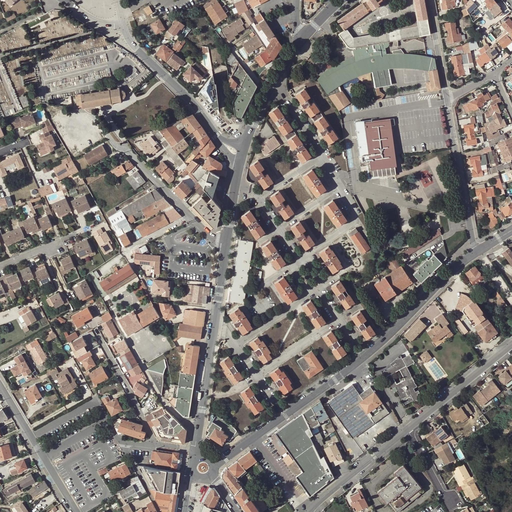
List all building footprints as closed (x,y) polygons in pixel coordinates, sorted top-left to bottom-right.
[(214,4),(211,0),(210,0),(204,6),(215,25),(228,17),(226,13),(223,15),(216,3),(214,4)] [(226,13),(218,0),(211,0),(214,4),(216,3),(223,15),(226,13)] [(242,0),(234,5),(240,14),(242,13),(247,10),(248,9),(244,0),(242,0)] [(365,0),(360,4),(337,21),(341,25),(344,30),(338,34),(347,45),(348,46),(349,47),(350,48),(351,48),(352,48),(367,46),(384,42),(388,42),(386,33),(381,34),(352,39),(343,27),(371,7),(377,2),(380,0),(414,0),(418,20),(420,27),(422,35),(430,34),(423,0),(365,0)] [(442,10),(453,8),(452,3),(451,3),(451,1),(454,1),(453,0),(442,0),(443,3),(443,5),(442,5),(442,10)] [(486,4),(489,8),(496,2),(494,0),(485,0),(485,1),(487,3),(486,4)] [(469,13),(469,14),(478,5),(475,1),(469,6),(466,8),(469,13)] [(496,2),(489,8),(493,13),(494,12),(496,15),(498,13),(500,15),(503,13),(501,10),(500,8),(500,7),(496,2)] [(149,5),(144,8),(148,15),(154,12),(149,5)] [(248,12),(247,10),(242,13),(245,17),(247,20),(249,24),(254,21),(248,12)] [(263,28),(268,25),(260,14),(256,16),(263,28)] [(506,34),(511,28),(511,23),(511,21),(509,18),(501,24),(504,28),(503,30),(506,34)] [(174,35),(183,24),(176,19),(173,24),(168,30),(173,35),(174,35)] [(245,29),(242,25),(244,24),(243,23),(241,19),(222,31),(228,39),(234,36),(235,37),(239,34),(238,33),(245,29)] [(159,20),(151,24),(156,33),(164,29),(159,20)] [(250,25),(249,24),(247,20),(245,22),(243,23),(244,24),(242,25),(245,29),(250,25)] [(386,33),(420,27),(418,20),(380,29),(381,34),(386,33)] [(448,33),(456,32),(456,29),(455,26),(456,26),(455,21),(445,23),(446,28),(447,28),(448,30),(448,33)] [(259,39),(262,37),(254,25),(251,27),(253,30),(256,35),(259,39)] [(269,38),(274,35),(268,25),(263,28),(262,29),(269,38)] [(398,40),(422,35),(420,27),(386,33),(388,42),(393,41),(398,40)] [(500,38),(497,40),(504,49),(511,42),(511,28),(506,34),(500,38)] [(169,40),(173,35),(168,30),(167,30),(163,35),(166,37),(170,32),(172,34),(168,39),(169,40)] [(457,33),(456,32),(448,33),(449,36),(449,38),(448,39),(448,43),(459,41),(458,37),(457,37),(457,33)] [(479,36),(480,38),(481,41),(487,39),(485,33),(483,34),(479,36)] [(262,43),(259,39),(256,35),(242,44),(247,51),(251,48),(253,50),(262,43)] [(273,60),(282,46),(275,36),(270,43),(268,46),(266,49),(267,50),(272,59),(273,60)] [(266,49),(268,46),(262,37),(259,39),(262,43),(266,49)] [(476,40),(475,38),(469,42),(470,50),(478,48),(476,40)] [(175,50),(181,42),(179,39),(173,48),(175,50)] [(183,43),(181,42),(175,50),(178,51),(183,43)] [(369,57),(371,70),(372,70),(379,68),(388,67),(386,54),(385,47),(384,42),(367,46),(369,57)] [(470,50),(469,42),(463,45),(464,52),(467,51),(467,53),(462,54),(451,56),(452,61),(453,61),(454,63),(454,66),(473,63),(470,50)] [(163,44),(156,54),(166,61),(173,51),(163,44)] [(226,45),(223,46),(223,47),(225,61),(232,65),(235,58),(232,53),(226,45)] [(365,58),(369,57),(367,46),(352,48),(354,62),(360,59),(365,58)] [(485,51),(491,59),(495,56),(497,53),(494,48),(493,48),(491,50),(490,48),(485,51)] [(272,59),(267,50),(255,58),(261,66),(272,59)] [(486,63),(491,59),(485,51),(481,54),(482,56),(476,60),(481,67),(484,65),(483,63),(486,62),(486,63)] [(182,65),(185,61),(174,53),(167,62),(177,69),(178,67),(181,64),(182,65)] [(428,91),(439,89),(440,88),(434,57),(427,56),(419,55),(410,54),(402,53),(399,53),(394,53),(393,53),(386,54),(388,67),(394,66),(402,66),(409,66),(417,67),(424,69),(428,69),(430,81),(426,82),(428,91)] [(338,102),(339,107),(345,106),(340,91),(337,84),(345,80),(351,77),(356,75),(365,72),(371,70),(369,57),(365,58),(360,59),(354,62),(351,63),(347,65),(343,67),(337,70),(332,73),(327,76),(322,81),(321,81),(321,82),(328,88),(333,93),(335,95),(337,98),(338,102)] [(242,116),(257,86),(241,66),(238,62),(236,67),(231,76),(229,81),(231,94),(235,86),(239,89),(232,102),(232,103),(235,116),(236,117),(236,118),(237,118),(238,119),(239,119),(239,118),(240,118),(241,118),(241,117),(242,116)] [(474,67),(473,63),(454,66),(455,69),(455,71),(454,72),(455,76),(470,73),(469,68),(474,67)] [(186,68),(182,72),(183,73),(191,66),(189,64),(186,68)] [(228,74),(231,76),(236,67),(232,65),(230,68),(227,69),(228,74)] [(203,76),(191,66),(183,73),(183,74),(191,81),(195,77),(199,81),(203,76)] [(390,74),(388,67),(379,68),(372,70),(373,78),(390,74)] [(218,107),(212,75),(198,93),(213,108),(218,107)] [(339,111),(340,110),(339,107),(338,102),(337,98),(335,95),(333,93),(328,88),(321,82),(321,81),(319,83),(339,111)] [(125,97),(125,96),(126,95),(126,93),(126,92),(125,91),(124,90),(123,90),(122,89),(121,89),(120,89),(120,88),(119,88),(119,87),(118,87),(118,88),(111,89),(110,87),(108,88),(109,90),(101,91),(101,89),(99,90),(100,91),(92,93),(92,91),(90,91),(90,93),(83,94),(83,93),(81,93),(75,94),(78,107),(82,106),(83,108),(85,108),(85,107),(92,105),(92,107),(94,107),(94,105),(101,104),(102,105),(103,105),(103,103),(111,102),(111,104),(113,104),(113,102),(119,101),(119,102),(121,102),(121,101),(122,100),(122,99),(123,98),(124,98),(125,97)] [(310,116),(319,111),(313,102),(310,104),(307,99),(310,97),(304,89),(295,94),(302,104),(301,104),(304,107),(310,116)] [(340,91),(345,106),(350,102),(342,90),(340,91)] [(488,101),(498,95),(496,92),(489,95),(487,92),(484,95),(479,97),(479,96),(477,97),(474,99),(479,107),(484,105),(485,107),(487,106),(488,101)] [(501,99),(499,95),(498,95),(488,101),(487,106),(491,104),(492,106),(488,108),(489,110),(498,107),(496,102),(501,99)] [(479,107),(474,99),(469,101),(469,102),(464,105),(468,111),(473,108),(474,110),(479,107)] [(284,135),(292,129),(286,119),(284,116),(283,116),(277,106),(269,112),(274,121),(277,119),(280,124),(278,126),(284,135)] [(500,111),(498,107),(489,110),(485,112),(488,117),(492,115),(494,119),(500,116),(500,114),(498,112),(500,111)] [(310,116),(314,121),(322,116),(319,111),(310,116)] [(20,116),(11,120),(14,128),(23,124),(24,127),(35,122),(32,113),(20,118),(20,116)] [(201,125),(193,114),(181,119),(185,126),(191,133),(193,131),(201,125)] [(322,116),(314,121),(320,131),(322,134),(323,134),(329,144),(337,138),(331,129),(329,131),(326,127),(328,125),(322,116)] [(486,130),(489,141),(494,138),(493,134),(492,133),(496,131),(497,129),(506,125),(504,121),(503,121),(502,119),(500,116),(494,119),(488,124),(484,126),(486,130)] [(185,126),(181,119),(172,123),(178,131),(185,126)] [(369,177),(395,174),(394,165),(396,165),(395,154),(390,119),(356,124),(360,159),(368,158),(369,164),(367,164),(368,175),(368,176),(369,176),(369,177)] [(172,122),(157,128),(170,145),(172,147),(184,138),(178,131),(172,123),(172,122)] [(467,135),(477,133),(476,127),(478,127),(478,122),(463,125),(465,132),(467,132),(467,135)] [(209,138),(201,125),(193,131),(195,135),(197,138),(199,140),(197,141),(196,139),(192,141),(194,143),(195,142),(197,145),(200,150),(209,138)] [(170,145),(157,128),(152,131),(166,149),(170,145)] [(295,134),(292,129),(284,135),(287,139),(295,134)] [(48,131),(39,135),(42,142),(36,145),(39,151),(47,148),(48,151),(54,149),(52,146),(55,144),(51,134),(50,135),(48,131)] [(195,135),(193,131),(191,133),(184,138),(172,147),(177,154),(189,145),(187,142),(195,135)] [(494,138),(489,141),(491,147),(494,145),(496,142),(497,142),(507,137),(505,132),(498,136),(494,138)] [(478,136),(477,133),(467,135),(468,138),(466,138),(467,145),(483,142),(482,135),(478,136)] [(302,143),(295,134),(287,139),(293,148),(296,146),(299,151),(296,153),(302,162),(311,156),(304,147),(305,146),(302,143)] [(265,155),(279,145),(273,136),(258,145),(265,155)] [(508,139),(498,143),(500,148),(503,153),(504,152),(507,150),(511,147),(511,141),(511,138),(511,137),(508,139)] [(153,153),(160,147),(156,143),(154,145),(148,138),(145,140),(144,139),(139,144),(149,154),(151,152),(153,153)] [(215,146),(209,138),(200,150),(199,151),(202,153),(206,157),(208,154),(215,146)] [(102,144),(84,155),(89,164),(108,153),(102,144)] [(177,154),(172,147),(170,145),(166,149),(165,150),(178,166),(183,161),(177,154)] [(199,151),(200,150),(197,145),(184,162),(186,164),(187,166),(192,159),(195,156),(199,151)] [(490,158),(494,157),(492,153),(491,147),(485,148),(486,153),(488,152),(490,158)] [(503,158),(505,162),(511,159),(511,158),(511,147),(507,150),(504,152),(505,157),(503,158)] [(18,168),(24,165),(18,153),(0,161),(0,174),(1,176),(6,173),(4,167),(15,162),(18,168)] [(472,164),(473,167),(486,164),(485,154),(469,157),(470,162),(472,162),(472,164)] [(209,156),(203,166),(209,170),(219,176),(222,165),(221,163),(209,156)] [(78,171),(72,160),(68,162),(66,157),(60,160),(62,163),(53,169),(59,180),(71,173),(72,175),(78,171)] [(196,161),(192,159),(187,166),(186,167),(186,168),(201,185),(203,188),(209,170),(203,166),(196,161)] [(264,188),(272,182),(257,160),(249,165),(256,175),(255,175),(257,179),(258,178),(264,188)] [(133,165),(129,161),(122,165),(125,170),(133,165)] [(173,174),(174,173),(172,171),(163,161),(155,168),(167,180),(173,174)] [(500,165),(497,167),(498,172),(511,166),(511,161),(506,164),(503,166),(502,164),(500,165)] [(122,164),(112,170),(116,177),(126,171),(125,170),(122,165),(122,164)] [(486,164),(473,167),(474,170),(474,172),(472,172),(473,177),(488,174),(486,164)] [(201,185),(186,168),(183,171),(181,173),(185,176),(187,173),(197,184),(194,187),(196,189),(197,189),(201,185)] [(316,195),(325,189),(319,181),(320,180),(318,176),(317,177),(311,169),(302,175),(305,179),(304,179),(313,192),(314,191),(316,195)] [(140,176),(141,175),(137,170),(126,179),(135,190),(141,185),(140,184),(144,181),(140,176)] [(219,176),(209,170),(203,188),(206,190),(212,197),(212,198),(212,197),(215,190),(219,176)] [(183,199),(192,190),(182,180),(173,189),(183,199)] [(49,185),(38,189),(41,197),(53,193),(49,185)] [(203,188),(201,185),(197,189),(196,189),(196,190),(200,195),(206,190),(203,188)] [(478,196),(479,198),(489,196),(491,196),(491,195),(490,187),(475,189),(476,194),(478,194),(478,196)] [(125,217),(163,197),(155,188),(118,212),(109,217),(113,223),(125,217)] [(285,218),(293,213),(278,190),(270,196),(276,206),(278,209),(279,209),(285,218)] [(79,212),(88,209),(92,207),(86,195),(72,201),(74,206),(76,205),(79,212)] [(489,196),(479,198),(479,202),(480,204),(478,204),(479,209),(482,208),(490,207),(493,206),(491,196),(489,196)] [(68,212),(72,210),(66,197),(53,203),(55,208),(56,208),(60,215),(68,212)] [(220,207),(215,201),(212,198),(212,197),(206,203),(201,197),(191,207),(211,228),(217,227),(217,225),(217,223),(218,223),(220,207)] [(147,217),(162,209),(169,206),(171,205),(164,198),(142,209),(144,213),(147,217)] [(337,226),(346,220),(340,211),(341,211),(338,207),(337,208),(332,200),(323,205),(326,209),(325,210),(334,222),(337,226)] [(511,210),(508,203),(507,201),(505,201),(506,205),(503,207),(502,206),(499,208),(501,211),(497,214),(500,220),(505,217),(504,216),(507,214),(508,215),(511,212),(511,210)] [(109,217),(118,212),(115,207),(106,213),(109,217)] [(169,223),(180,217),(181,215),(173,208),(164,213),(169,223)] [(51,218),(54,216),(51,209),(47,211),(48,215),(39,219),(44,229),(44,228),(49,227),(54,224),(51,218)] [(134,218),(144,213),(142,209),(139,211),(139,210),(126,217),(129,224),(130,223),(135,220),(134,218)] [(256,238),(264,232),(258,223),(256,219),(256,220),(249,210),(241,216),(256,238)] [(143,236),(169,223),(164,213),(137,226),(143,236)] [(37,232),(44,229),(39,219),(35,220),(34,216),(24,221),(27,228),(29,232),(33,230),(36,229),(37,232)] [(491,219),(496,226),(499,224),(495,216),(491,219)] [(125,217),(113,223),(119,235),(123,233),(132,228),(130,223),(129,224),(126,217),(125,217)] [(491,229),(496,226),(491,219),(488,221),(487,221),(491,229)] [(27,228),(24,221),(20,222),(21,227),(12,231),(17,241),(21,239),(26,237),(23,230),(27,228)] [(306,249),(314,243),(299,221),(291,227),(297,236),(299,239),(306,249)] [(139,238),(143,236),(137,226),(133,228),(135,231),(139,238)] [(104,251),(112,247),(111,244),(112,243),(106,231),(103,232),(101,227),(93,231),(96,236),(104,251)] [(361,253),(369,248),(355,227),(347,232),(361,253)] [(427,235),(430,239),(434,237),(440,233),(439,227),(438,228),(434,231),(427,235)] [(124,233),(123,233),(119,235),(124,245),(130,242),(131,243),(135,241),(131,233),(129,230),(124,233)] [(17,241),(12,231),(3,235),(2,231),(0,231),(0,238),(1,240),(5,238),(8,244),(11,243),(16,241),(17,241)] [(443,245),(440,233),(434,237),(438,250),(443,245)] [(413,250),(430,239),(427,235),(411,246),(413,250)] [(91,253),(94,251),(88,239),(74,246),(77,251),(79,250),(82,257),(91,253)] [(250,263),(252,250),(253,242),(241,240),(231,297),(244,299),(247,284),(249,284),(249,282),(247,281),(249,269),(251,270),(252,267),(249,267),(250,263)] [(277,268),(285,263),(278,253),(279,253),(277,250),(276,250),(270,241),(262,246),(277,268)] [(433,270),(446,257),(443,245),(438,250),(430,257),(428,259),(427,258),(417,267),(418,268),(416,270),(413,274),(421,282),(429,274),(430,275),(434,271),(433,270)] [(333,272),(342,266),(339,263),(340,262),(331,249),(330,249),(328,246),(319,252),(325,260),(324,261),(326,264),(327,263),(333,272)] [(411,246),(402,251),(403,256),(413,250),(411,246)] [(511,252),(508,248),(502,253),(501,253),(503,257),(504,256),(511,266),(511,252)] [(75,265),(71,255),(62,259),(64,265),(60,266),(62,274),(64,273),(68,271),(66,269),(71,267),(75,265)] [(401,265),(395,256),(385,262),(391,272),(401,265)] [(105,290),(134,272),(129,264),(119,270),(116,272),(100,282),(105,290)] [(385,300),(412,282),(401,265),(391,272),(379,280),(375,282),(374,283),(385,300)] [(487,284),(490,282),(488,279),(485,281),(474,266),(466,273),(474,284),(470,287),(474,292),(486,283),(487,284)] [(32,270),(30,267),(22,270),(24,276),(20,278),(23,285),(28,283),(27,280),(31,278),(35,277),(32,270)] [(51,279),(46,267),(42,268),(40,270),(39,267),(32,270),(35,277),(35,278),(38,276),(41,283),(51,279)] [(136,275),(134,272),(105,290),(107,294),(136,275)] [(13,290),(23,285),(20,278),(18,273),(14,274),(12,276),(11,274),(4,277),(9,290),(13,288),(13,290)] [(288,303),(296,297),(291,288),(292,287),(290,284),(289,285),(283,276),(274,282),(277,286),(276,287),(285,299),(288,303)] [(9,290),(4,277),(0,278),(0,295),(7,293),(6,291),(9,290)] [(75,287),(79,295),(82,300),(94,294),(86,278),(81,281),(82,283),(75,287)] [(169,293),(172,294),(172,290),(171,290),(171,281),(154,279),(152,295),(163,296),(163,295),(166,295),(169,296),(169,293)] [(346,308),(354,302),(339,280),(331,286),(337,296),(336,296),(338,299),(339,298),(346,308)] [(193,294),(194,285),(188,285),(186,301),(190,302),(191,294),(189,294),(189,293),(193,294)] [(203,295),(204,286),(194,285),(193,294),(192,302),(202,303),(203,295)] [(507,305),(497,291),(492,295),(502,308),(507,305)] [(70,302),(66,295),(63,297),(60,292),(47,299),(52,306),(55,304),(56,306),(57,306),(61,304),(65,301),(67,304),(70,302)] [(452,306),(454,307),(461,293),(459,292),(452,306)] [(473,325),(484,317),(481,313),(483,312),(475,301),(474,302),(472,300),(469,298),(467,296),(466,295),(461,293),(454,307),(459,309),(461,310),(463,312),(473,325)] [(108,307),(115,304),(110,295),(103,299),(108,307)] [(317,327),(325,322),(318,312),(320,311),(318,309),(317,309),(310,300),(302,305),(317,327)] [(154,308),(153,305),(151,306),(136,314),(138,317),(154,308)] [(175,314),(171,306),(169,307),(161,311),(166,319),(175,314)] [(22,315),(25,320),(28,325),(37,320),(31,310),(29,311),(26,307),(19,312),(21,316),(22,315)] [(76,325),(84,321),(92,316),(88,307),(71,316),(76,325)] [(243,333),(252,327),(249,323),(250,323),(241,310),(240,311),(238,307),(229,313),(235,321),(234,322),(236,325),(237,325),(243,333)] [(143,326),(159,317),(154,308),(138,317),(143,326)] [(134,310),(118,319),(128,335),(143,326),(138,317),(136,314),(134,310)] [(185,310),(183,324),(202,327),(205,312),(190,310),(189,310),(185,310)] [(366,338),(375,333),(359,311),(351,316),(358,326),(356,327),(359,330),(360,329),(366,338)] [(448,322),(443,314),(435,320),(438,323),(426,331),(434,341),(445,333),(448,337),(453,334),(446,324),(448,322)] [(410,339),(426,323),(419,317),(403,333),(410,339)] [(459,329),(463,335),(468,331),(458,317),(453,321),(459,329)] [(488,321),(484,317),(473,325),(476,330),(488,321)] [(112,322),(111,319),(102,324),(104,329),(105,328),(104,326),(112,322)] [(490,322),(477,331),(485,341),(488,339),(489,341),(496,336),(495,334),(497,332),(490,322)] [(105,328),(104,329),(110,338),(113,336),(118,333),(113,324),(105,328)] [(179,337),(200,340),(202,327),(183,324),(180,324),(179,324),(178,337),(179,337)] [(337,358),(346,352),(339,343),(340,342),(338,339),(337,340),(331,330),(323,336),(337,358)] [(56,335),(54,331),(45,336),(47,340),(52,338),(56,335)] [(71,341),(78,337),(75,332),(68,335),(66,336),(68,340),(69,342),(71,341)] [(82,336),(72,342),(73,344),(76,350),(87,344),(82,336)] [(263,363),(271,357),(269,353),(270,352),(262,340),(260,341),(257,337),(249,342),(255,351),(254,352),(256,355),(257,354),(263,363)] [(125,338),(115,343),(120,354),(131,349),(125,338)] [(48,360),(39,344),(37,345),(34,341),(26,345),(28,350),(30,349),(34,357),(39,365),(48,360)] [(73,344),(71,345),(77,357),(79,356),(76,350),(73,344)] [(79,356),(90,350),(87,344),(76,350),(79,356)] [(195,374),(199,346),(188,344),(186,353),(182,352),(178,352),(181,357),(179,371),(180,372),(195,374)] [(92,354),(90,350),(79,356),(77,357),(79,361),(82,360),(90,355),(92,354)] [(137,361),(130,350),(119,356),(128,371),(139,364),(137,361)] [(308,377),(323,367),(311,350),(297,360),(308,377)] [(420,356),(422,360),(429,354),(427,351),(420,356)] [(411,372),(407,364),(414,360),(409,352),(403,356),(402,354),(399,356),(399,355),(391,362),(390,363),(391,363),(392,363),(392,365),(391,365),(386,367),(387,368),(386,369),(385,368),(383,369),(383,371),(381,372),(389,386),(390,387),(389,388),(391,389),(394,387),(395,389),(403,404),(413,399),(421,397),(418,392),(419,391),(418,388),(416,389),(415,390),(413,387),(415,386),(418,385),(417,382),(415,382),(414,379),(415,379),(412,373),(411,374),(410,372),(411,372)] [(31,372),(21,354),(14,358),(16,362),(19,360),(21,363),(11,369),(15,376),(23,371),(25,375),(31,372)] [(429,354),(422,360),(425,363),(432,358),(429,354)] [(95,364),(90,355),(82,360),(87,369),(95,364)] [(235,383),(243,377),(237,369),(238,368),(236,365),(235,365),(228,356),(220,362),(225,370),(224,371),(228,376),(229,375),(235,383)] [(161,395),(163,380),(163,378),(163,376),(164,374),(164,372),(165,370),(165,368),(166,366),(164,359),(147,369),(161,395)] [(91,373),(89,370),(86,373),(87,375),(89,373),(95,384),(93,386),(94,388),(98,386),(97,384),(108,377),(102,367),(91,373)] [(284,393),(292,388),(289,384),(291,383),(282,370),(281,371),(278,367),(270,373),(276,381),(275,382),(277,385),(278,384),(284,393)] [(511,388),(511,372),(508,367),(504,370),(505,371),(498,376),(509,390),(511,388)] [(59,373),(57,369),(50,373),(51,374),(54,380),(56,379),(58,378),(62,386),(60,387),(59,388),(59,389),(60,391),(62,391),(63,393),(65,392),(73,388),(73,389),(77,387),(68,368),(59,373)] [(45,371),(39,375),(42,379),(46,377),(48,376),(45,371)] [(193,387),(195,374),(180,372),(178,385),(193,387)] [(481,392),(480,391),(479,390),(473,395),(481,405),(496,394),(496,393),(500,390),(491,379),(487,382),(488,384),(482,389),(483,390),(481,392)] [(352,383),(344,390),(336,395),(327,402),(353,437),(374,421),(368,413),(375,408),(374,406),(381,401),(370,386),(360,394),(352,383)] [(38,399),(42,396),(36,384),(24,390),(32,404),(38,400),(38,399)] [(137,388),(134,392),(134,393),(142,398),(148,389),(140,384),(137,388)] [(188,416),(193,387),(178,385),(174,385),(172,397),(168,401),(183,415),(188,416)] [(255,414),(263,408),(257,398),(258,397),(256,394),(255,395),(249,387),(241,392),(246,400),(245,401),(249,406),(250,406),(255,414)] [(336,395),(344,390),(342,387),(334,393),(336,395)] [(106,404),(111,401),(108,396),(102,399),(105,405),(106,404)] [(119,397),(111,401),(106,404),(112,415),(124,408),(119,397)] [(328,417),(320,400),(313,405),(321,420),(328,417)] [(389,410),(381,401),(374,406),(375,408),(368,413),(374,421),(389,410)] [(466,402),(462,406),(469,415),(474,411),(466,402)] [(321,420),(313,405),(310,408),(317,422),(321,420)] [(153,432),(155,436),(156,437),(161,437),(161,440),(171,442),(182,443),(183,444),(183,443),(184,443),(185,439),(186,436),(186,433),(185,433),(186,429),(184,427),(163,406),(162,407),(163,408),(145,417),(150,427),(151,426),(154,432),(153,432)] [(469,415),(462,406),(459,409),(455,412),(454,410),(450,413),(456,421),(461,418),(463,420),(469,415)] [(310,408),(302,413),(310,428),(316,425),(318,424),(317,422),(310,408)] [(310,496),(334,477),(328,465),(324,457),(323,455),(320,458),(307,431),(310,428),(302,413),(275,433),(295,460),(302,471),(296,476),(310,496)] [(232,437),(238,433),(231,423),(231,424),(215,415),(207,429),(209,431),(206,436),(209,438),(210,437),(222,444),(226,439),(228,441),(230,441),(232,437)] [(119,434),(123,432),(143,439),(146,432),(141,431),(143,425),(127,420),(125,417),(113,423),(119,434)] [(316,425),(310,428),(313,433),(319,430),(316,426),(316,425)] [(436,430),(433,432),(434,432),(440,440),(447,435),(442,427),(437,431),(436,430)] [(319,430),(313,433),(316,439),(321,436),(319,430)] [(440,440),(434,432),(427,438),(432,446),(440,440)] [(324,457),(328,465),(331,463),(332,465),(343,459),(334,443),(332,444),(323,448),(327,456),(324,457)] [(446,443),(434,450),(436,453),(438,452),(441,458),(445,464),(454,459),(446,443)] [(3,458),(12,456),(8,444),(0,445),(0,461),(3,460),(3,458)] [(154,468),(164,469),(180,471),(183,453),(175,452),(175,454),(157,451),(155,460),(154,468)] [(256,460),(249,451),(237,460),(244,469),(253,462),(256,460)] [(22,472),(30,468),(27,460),(24,460),(15,463),(16,464),(9,467),(12,474),(18,471),(19,474),(22,472)] [(227,467),(236,478),(245,470),(244,469),(237,460),(227,467)] [(261,471),(263,469),(256,460),(253,462),(256,466),(255,466),(259,472),(261,471)] [(288,466),(296,476),(302,471),(295,460),(288,466)] [(126,463),(108,471),(111,477),(117,474),(119,479),(130,473),(126,463)] [(460,486),(461,486),(469,481),(467,478),(471,476),(464,463),(453,469),(456,474),(460,481),(458,482),(460,486)] [(421,487),(402,464),(394,472),(396,475),(377,491),(387,502),(388,501),(397,511),(420,493),(417,490),(421,487)] [(150,467),(137,465),(145,480),(150,489),(177,493),(178,484),(180,471),(164,469),(154,468),(150,467)] [(108,471),(106,467),(98,471),(101,475),(108,471)] [(222,477),(234,494),(241,486),(243,484),(238,479),(236,478),(227,467),(222,473),(222,477)] [(246,472),(245,470),(236,478),(238,479),(246,472)] [(268,485),(272,482),(265,472),(263,473),(267,479),(265,481),(268,485)] [(36,480),(32,473),(27,476),(5,489),(9,496),(12,494),(15,494),(23,489),(22,487),(36,480)] [(143,486),(137,476),(135,477),(137,481),(132,483),(133,485),(136,491),(137,492),(142,489),(143,492),(145,491),(143,486)] [(137,481),(135,477),(125,481),(127,485),(132,483),(137,481)] [(477,481),(476,478),(469,481),(461,486),(463,489),(465,488),(474,483),(477,481)] [(49,487),(45,481),(35,487),(39,493),(49,487)] [(481,495),(474,483),(465,488),(472,499),(481,495)] [(136,491),(133,485),(124,489),(124,487),(117,491),(118,493),(120,492),(123,498),(128,495),(136,491)] [(204,501),(204,503),(213,508),(213,507),(214,505),(217,501),(220,495),(218,492),(214,488),(213,486),(210,490),(209,491),(208,494),(205,499),(205,500),(204,501)] [(234,494),(242,505),(251,498),(245,490),(243,488),(241,486),(234,494)] [(33,497),(39,493),(35,487),(29,491),(33,497)] [(250,492),(254,496),(258,493),(254,488),(250,492)] [(472,499),(465,488),(463,489),(469,501),(472,499)] [(150,489),(162,511),(173,511),(177,493),(150,489)] [(245,490),(251,498),(254,496),(250,492),(247,489),(245,490)] [(367,505),(360,491),(358,492),(350,496),(352,501),(350,502),(355,511),(367,505)] [(255,498),(264,510),(268,508),(261,498),(259,499),(258,498),(260,497),(258,494),(256,496),(257,497),(255,498)] [(251,498),(242,505),(246,511),(261,511),(264,510),(255,498),(254,496),(251,498)] [(157,511),(151,501),(146,504),(148,507),(143,510),(143,511),(157,511)] [(231,511),(228,507),(225,502),(223,508),(222,511),(224,511),(231,511)] [(27,511),(21,503),(14,507),(17,511),(27,511)] [(133,511),(128,503),(125,505),(123,506),(125,511),(133,511)] [(213,508),(204,503),(203,503),(201,509),(200,511),(221,511),(222,510),(213,507),(213,508)]
